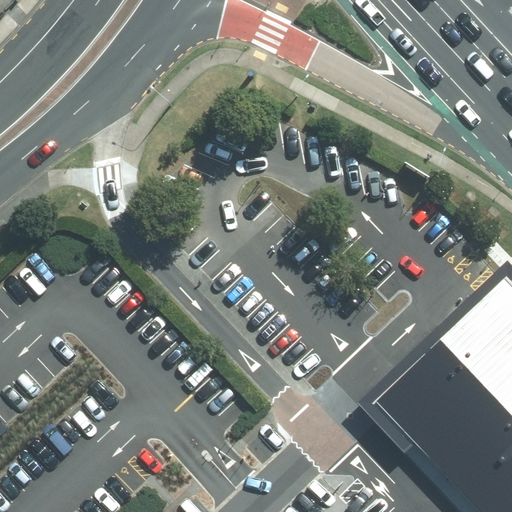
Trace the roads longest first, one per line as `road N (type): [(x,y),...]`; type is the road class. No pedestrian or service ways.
road 1 (primary): [(511,149),(270,34),(222,21),(162,21)]
road 2 (tertiary): [(162,21),(115,78),(0,175)]
road 3 (unclassified): [(244,511),(362,383)]
road 4 (tertiary): [(0,104),(93,0)]
